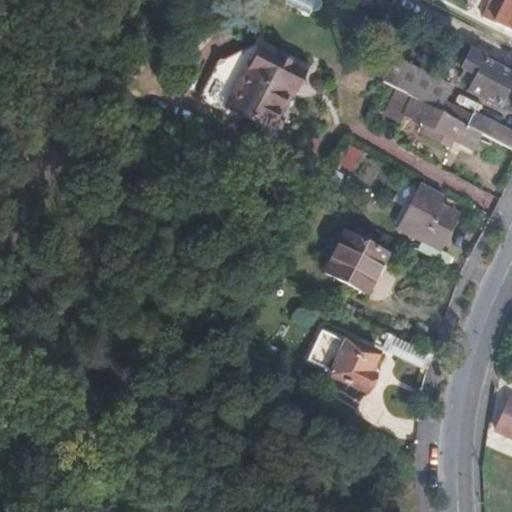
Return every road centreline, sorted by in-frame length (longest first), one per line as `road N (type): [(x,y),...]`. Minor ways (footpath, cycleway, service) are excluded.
road 1 (track): [(157,423),(97,243),(85,16)]
road 2 (track): [(269,511),(114,382),(34,279),(12,231)]
road 3 (track): [(0,266),(90,0)]
road 4 (residential): [(511,270),(468,379),(461,511)]
